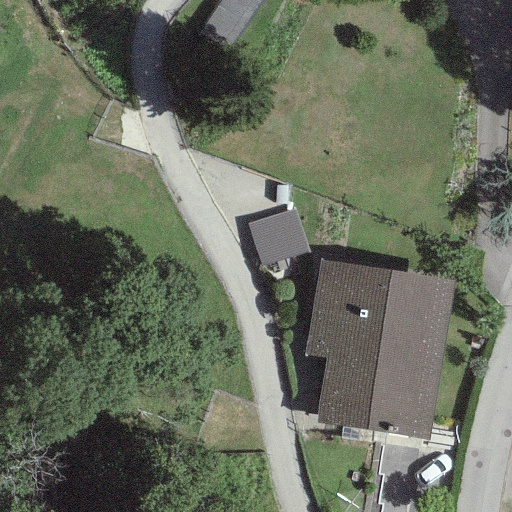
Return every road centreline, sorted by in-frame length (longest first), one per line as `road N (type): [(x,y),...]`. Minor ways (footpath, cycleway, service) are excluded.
road 1 (unclassified): [(163,0),(146,32),(149,94),(188,197),(247,293),(297,511)]
road 2 (residential): [(477,511),(487,433),(511,358)]
